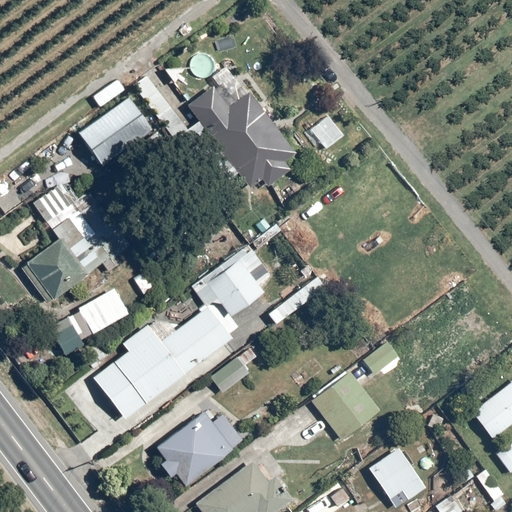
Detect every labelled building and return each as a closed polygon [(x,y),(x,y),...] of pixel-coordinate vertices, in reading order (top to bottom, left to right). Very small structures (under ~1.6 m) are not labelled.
[(221,183),(235,173),(236,172),(247,187),(260,178),(265,185),(287,170),(281,161),(293,152),(230,67),(182,103),(215,146),(202,158),(221,183)] [(149,124),(126,93),(76,130),(99,161),(149,124)] [(109,254),(56,182),(31,201),(57,237),(22,263),(49,299),(85,272),(109,254)] [(268,273),(249,247),(193,287),(204,302),(213,296),(228,316),(262,291),(255,282),(268,273)] [(312,268),(290,283),(305,305),(327,290),(312,268)] [(190,368),(231,337),(206,305),(178,326),(166,310),(129,338),(134,344),(91,376),(123,419),(190,368)] [(83,345),(72,322),(52,331),(63,354),(83,345)] [(360,385),(398,356),(395,352),(411,339),(402,327),(291,411),(308,433),(325,420),(339,438),(378,409),(360,385)] [(249,347),(222,366),(209,376),(208,377),(220,393),(247,373),(261,363),(249,347)] [(511,419),(511,377),(470,410),(490,437),(511,419)] [(209,422),(201,411),(156,446),(165,457),(158,462),(178,487),(241,439),(221,413),(209,422)] [(511,468),(511,442),(495,455),(508,472),(511,468)] [(423,487),(397,447),(367,467),(386,497),(399,489),(405,498),(423,487)] [(272,511),(284,503),(250,459),(194,503),(201,511),(253,511),(256,510),(257,511),(272,511)] [(484,467),(472,476),(491,502),(504,494),(484,467)]
